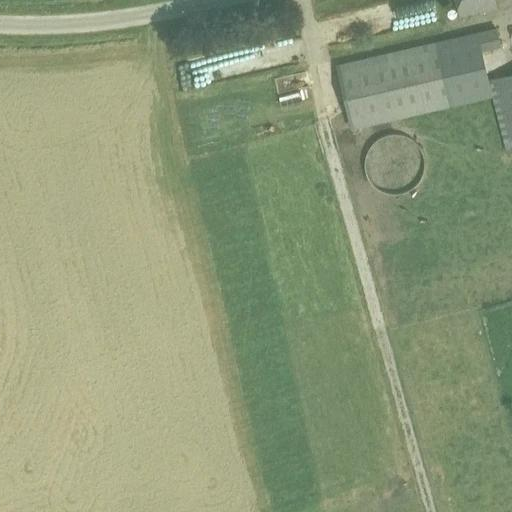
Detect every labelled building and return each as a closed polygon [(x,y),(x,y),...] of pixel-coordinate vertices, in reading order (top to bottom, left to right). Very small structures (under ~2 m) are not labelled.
[(456,0),(461,14),(499,5),(497,0),(456,0)] [(353,131),(492,98),(481,53),(500,48),(496,30),(337,67),(353,131)] [(234,62),(184,69),(186,87),(236,79),(234,62)] [(511,72),(497,76),(511,137),(511,72)] [(300,78),(301,93),(319,92),(319,77),(300,78)] [(423,167),(423,161),(423,154),(421,149),(418,143),(414,139),(409,135),(404,133),(397,131),(392,131),(385,132),(380,134),(376,137),(372,140),(369,144),(367,149),(365,155),(364,161),(365,166),(367,173),(369,177),(373,182),(378,186),(382,188),(389,190),(394,190),(403,189),(409,186),(414,182),(419,177),(421,172),(423,167)]
